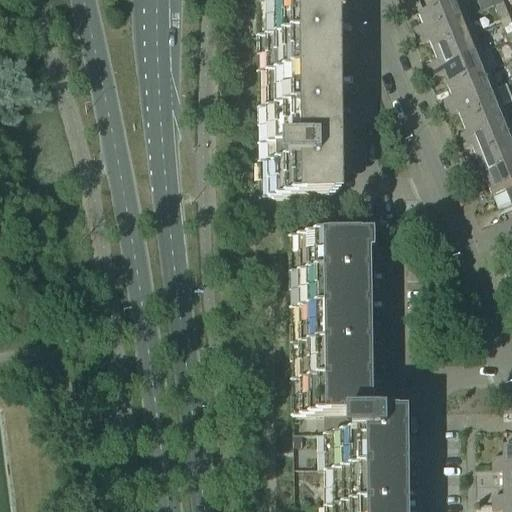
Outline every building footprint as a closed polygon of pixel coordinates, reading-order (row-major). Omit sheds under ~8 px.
[(501,0),(490,0),(494,9),(503,5),(501,0)] [(423,29),(413,33),(416,40),(467,20),(459,1),(419,17),(423,29)] [(319,158),(318,3),(262,3),(264,203),(320,203),(319,171),(335,171),(335,158),(319,158)] [(503,5),(494,9),(499,22),(508,18),(503,5)] [(467,20),(416,40),(419,47),(429,43),(434,54),(474,38),(467,20)] [(511,28),(503,32),(508,45),(511,43),(511,28)] [(438,64),(427,68),(430,76),(481,56),(474,38),(434,54),(438,64)] [(481,56),(430,76),(433,83),(443,79),(448,90),(488,74),(481,56)] [(452,100),(442,104),(445,111),(495,91),(488,74),(448,90),(452,100)] [(495,91),(445,111),(447,118),(458,114),(463,126),(503,109),(495,91)] [(467,135),(456,140),(459,147),(510,127),(503,109),(463,126),(467,135)] [(511,133),(510,127),(459,147),(462,154),(473,150),(477,161),(511,146),(511,133)] [(481,171),(470,175),(473,183),(511,166),(511,146),(477,161),(481,171)] [(511,166),(473,183),(476,190),(487,185),(491,197),(493,196),(505,191),(511,188),(511,166)] [(499,210),(476,220),(481,232),(509,220),(507,214),(511,211),(511,207),(505,191),(493,196),(499,210)] [(385,511),(384,419),(353,419),(350,238),(294,239),(296,421),(328,420),(329,511),(385,511)] [(503,461),(492,461),(492,469),(511,468),(511,448),(503,449),(503,461)] [(511,468),(492,469),(492,477),(503,476),(503,488),(511,487),(511,468)] [(503,500),(492,500),(492,507),(511,507),(511,487),(503,488),(503,500)]
